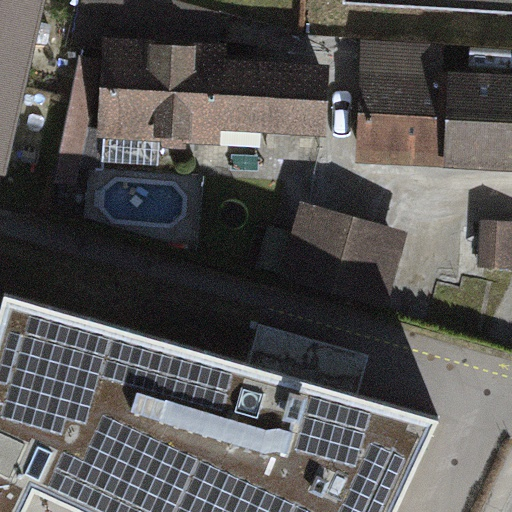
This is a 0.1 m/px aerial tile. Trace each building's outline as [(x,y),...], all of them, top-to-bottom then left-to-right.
[(0,0),(0,172),(1,173),(40,0),(0,0)] [(83,0),(71,49),(106,49),(106,42),(219,49),(223,15),(171,0),(83,0)] [(511,0),(348,0),(348,3),(511,12),(511,0)] [(219,49),(106,42),(106,49),(101,143),(224,150),(225,134),(331,140),(334,68),(230,63),(231,49),(219,49)] [(448,48),(366,45),(360,166),(511,172),(511,77),(447,74),(448,48)] [(103,62),(82,58),(56,183),(77,187),(103,62)] [(409,236),(304,208),(298,232),(269,224),(256,270),(391,305),(409,236)] [(511,223),(484,222),(481,269),(511,271),(511,223)] [(0,511),(37,511),(42,501),(64,511),(413,511),(450,435),(14,310),(0,377),(0,511)]
